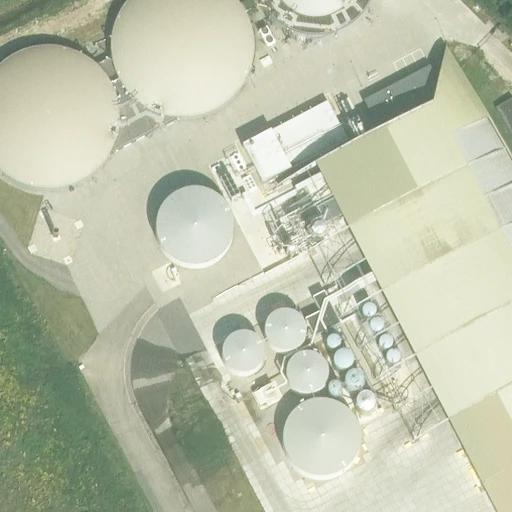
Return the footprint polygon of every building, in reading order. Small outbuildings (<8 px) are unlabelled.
[(428,68),(362,103),(377,131),(440,98),(430,77),(432,76),(428,68)] [(462,459),(464,464),(489,511),(511,511),(511,163),(505,150),(487,119),(468,88),(275,189),(289,221),(306,253),(305,253),(321,285),(320,286),(339,321),(340,320),(356,352),(358,351),(374,383),(376,382),(393,414),(396,413),(429,476),(462,459)] [(511,99),(495,110),(496,112),(511,139),(511,99)] [(262,187),(347,142),(327,104),(242,148),(262,187)] [(339,324),(323,293),(312,299),(319,313),(304,320),(313,338),(339,324)]
